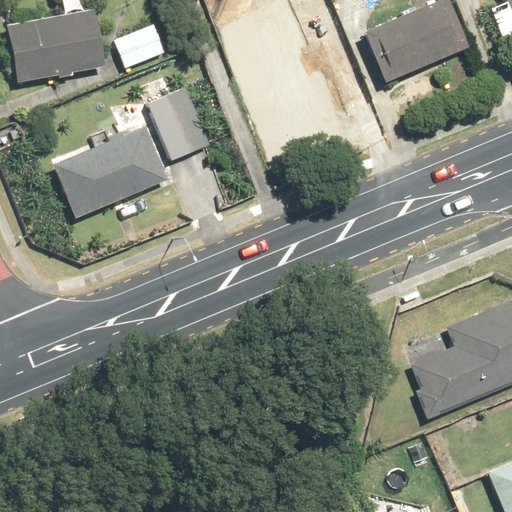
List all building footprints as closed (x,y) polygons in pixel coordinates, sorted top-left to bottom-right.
[(281,0),(285,9),(308,0),(281,0)] [(449,0),(427,0),(357,29),(378,82),(468,45),(449,0)] [(511,0),(495,0),(511,38),(511,0)] [(0,18),(0,81),(98,65),(88,4),(0,18)] [(149,24),(106,41),(118,70),(161,53),(149,24)] [(344,113),(314,37),(247,64),(262,102),(283,94),(298,131),(344,113)] [(45,161),(68,216),(162,179),(140,123),(45,161)] [(422,416),(511,376),(511,296),(392,349),(422,416)] [(511,511),(511,459),(483,471),(499,511),(511,511)]
